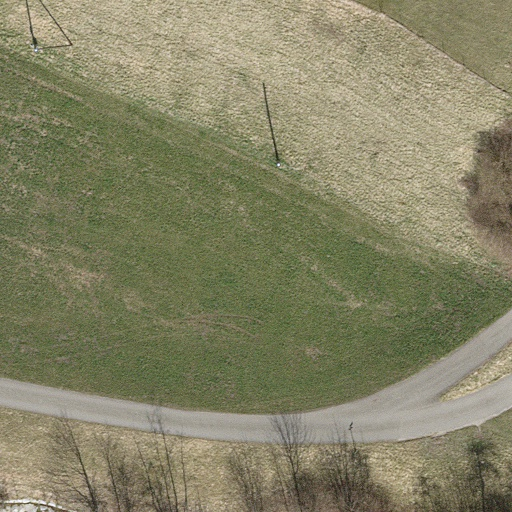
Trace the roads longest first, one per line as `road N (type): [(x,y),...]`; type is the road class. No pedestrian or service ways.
road 1 (residential): [(0,393),(203,426),(340,431)]
road 2 (residential): [(511,320),(461,363),(340,431)]
road 3 (residential): [(340,431),(437,422),(511,392)]
